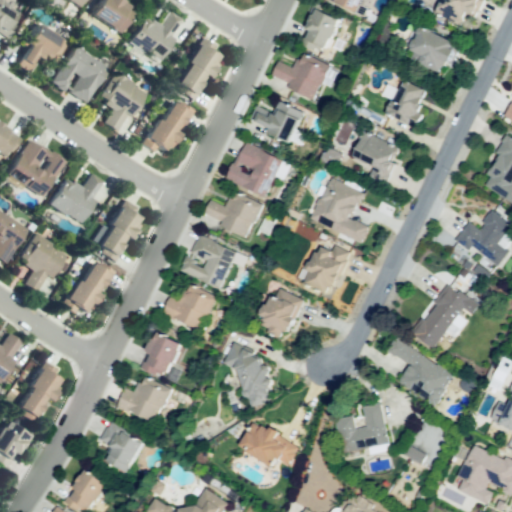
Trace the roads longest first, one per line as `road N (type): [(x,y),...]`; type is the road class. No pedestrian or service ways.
road 1 (residential): [(279,0),(75,416),(14,511)]
road 2 (residential): [(511,14),(355,342),(321,370)]
road 3 (residential): [(178,201),(0,83)]
road 4 (residential): [(100,365),(0,297)]
